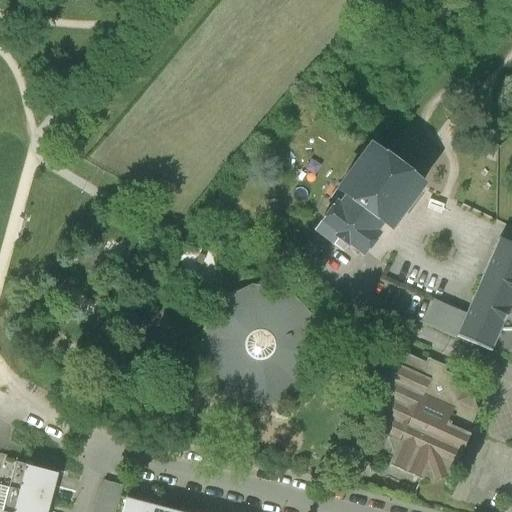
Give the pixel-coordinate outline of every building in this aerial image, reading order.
[(487,120),(477,133),(497,147),(508,136),(487,120)] [(337,190),(346,197),(381,222),(389,228),(420,186),(368,147),(337,190)] [(373,232),(381,222),(346,197),(338,207),(335,204),(315,231),(342,251),(347,245),(362,256),(377,235),(373,232)] [(434,301),(424,324),(488,352),(500,323),(501,324),(504,317),(507,311),(506,311),(511,296),(511,245),(498,239),(464,316),(442,307),(443,306),(434,301)] [(203,355),(217,384),(221,382),(225,386),(222,391),(241,401),(244,396),(249,398),(250,402),(282,398),(281,393),(286,391),(290,395),(306,380),(302,376),(304,373),(305,371),(309,372),(315,340),(309,339),(309,335),(308,332),(307,329),(306,326),(305,324),(304,322),(302,319),(301,317),(299,315),(298,313),(296,311),(294,309),(292,307),(289,305),(287,303),(284,301),(281,299),(277,298),(273,296),(269,295),(266,295),(263,294),(262,288),(241,291),(241,297),(239,298),(236,299),(233,295),(209,318),(213,321),(211,324),(210,326),(204,325),(200,346),(207,347),(207,350),(207,353),(203,355)] [(449,466),(452,468),(467,435),(465,434),(476,411),(462,404),(458,396),(465,382),(443,372),(445,368),(426,359),(424,364),(404,355),(399,367),(393,365),(378,398),(384,400),(377,415),(382,418),(375,433),(394,442),(396,446),(387,465),(420,480),(422,477),(428,480),(429,483),(447,476),(446,473),(449,466)] [(14,460),(8,485),(48,495),(55,470),(14,460)] [(92,511),(113,511),(121,483),(101,478),(92,511)] [(8,511),(44,511),(48,495),(8,485),(1,510),(8,511)] [(122,511),(148,511),(150,505),(126,499),(122,511)]
